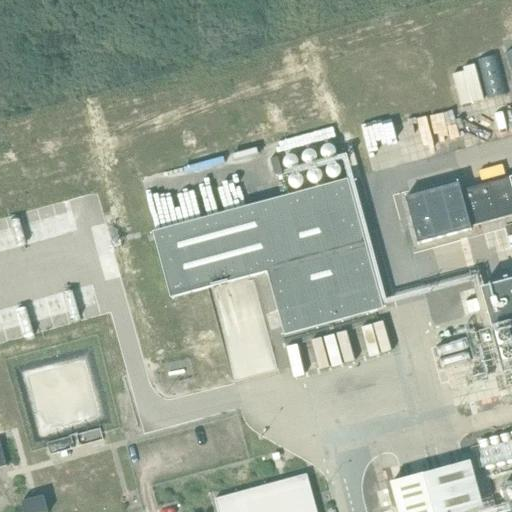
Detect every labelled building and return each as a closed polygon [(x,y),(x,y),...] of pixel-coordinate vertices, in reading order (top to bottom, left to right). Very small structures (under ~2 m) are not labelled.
[(497,54),(477,60),(488,99),(507,94),(497,54)] [(412,140),(411,112),(394,113),(395,141),(412,140)] [(423,116),(411,120),(416,134),(427,130),(423,116)] [(323,136),(350,130),(348,120),(321,127),(323,136)] [(511,177),(461,192),(471,227),(511,216),(511,177)] [(385,309),(349,180),(252,207),(153,233),(171,299),(267,273),(285,337),(385,309)] [(459,184),(405,198),(418,244),(471,230),(471,227),(461,192),(459,184)] [(511,281),(482,289),(504,373),(511,371),(511,281)] [(477,299),(466,302),(469,314),(480,312),(477,299)] [(355,359),(411,346),(404,314),(347,327),(355,359)] [(336,334),(314,336),(318,368),(340,365),(336,334)] [(462,356),(484,351),(480,335),(458,340),(462,356)] [(306,372),(317,371),(313,341),(303,342),(306,372)] [(491,458),(409,474),(416,511),(485,511),(501,509),(491,458)] [(316,511),(306,475),(214,499),(217,511),(316,511)] [(23,511),(47,511),(43,496),(21,502),(23,511)]
